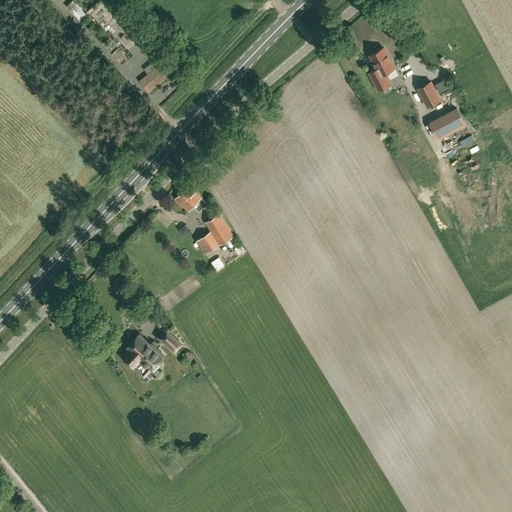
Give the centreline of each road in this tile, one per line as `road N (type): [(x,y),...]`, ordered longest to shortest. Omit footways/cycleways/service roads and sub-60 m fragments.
road 1 (unclassified): [(0,362),(186,165),(360,0)]
road 2 (secondary): [(0,315),(306,0)]
